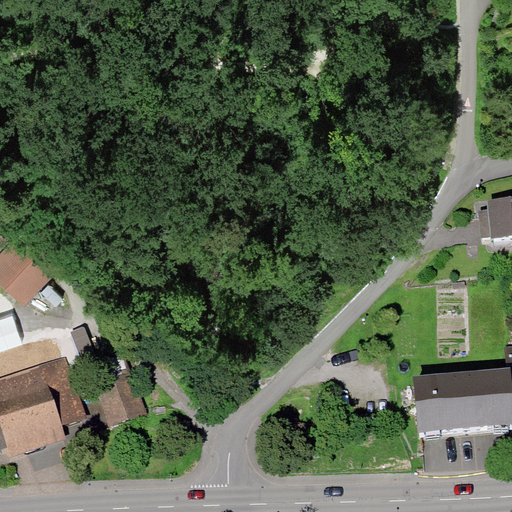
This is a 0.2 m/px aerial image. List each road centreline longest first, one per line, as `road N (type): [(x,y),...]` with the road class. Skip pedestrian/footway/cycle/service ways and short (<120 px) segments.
road 1 (residential): [(225,506),(229,447),(467,179),(511,168)]
road 2 (secondary): [(511,495),(225,506)]
road 3 (secondary): [(225,506),(40,511)]
